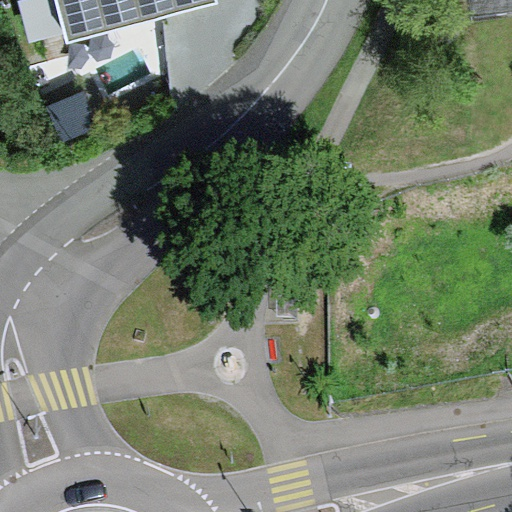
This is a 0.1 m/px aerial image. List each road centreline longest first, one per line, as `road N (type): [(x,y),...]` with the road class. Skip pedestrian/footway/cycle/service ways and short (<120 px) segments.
road 1 (residential): [(21,290),(249,109),(325,0)]
road 2 (residential): [(53,485),(9,329),(21,290)]
road 3 (secondary): [(511,467),(333,511)]
road 4 (secondary): [(171,511),(103,480),(53,485)]
